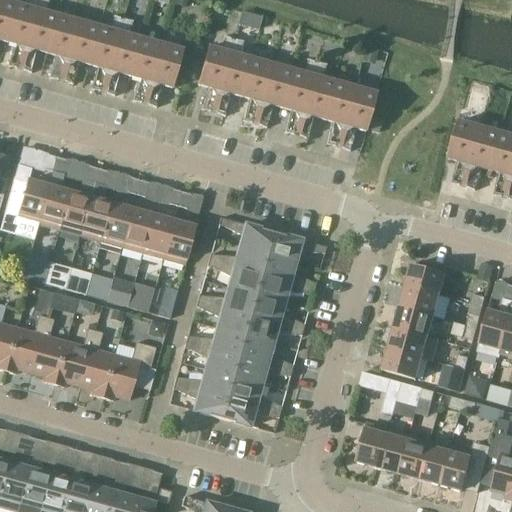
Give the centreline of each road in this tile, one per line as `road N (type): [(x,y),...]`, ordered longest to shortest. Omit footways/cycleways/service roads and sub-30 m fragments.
road 1 (unclassified): [(373,216),(225,166),(0,106)]
road 2 (residential): [(294,489),(0,404)]
road 3 (residential): [(310,478),(308,460),(373,216)]
road 4 (residential): [(511,252),(373,216)]
